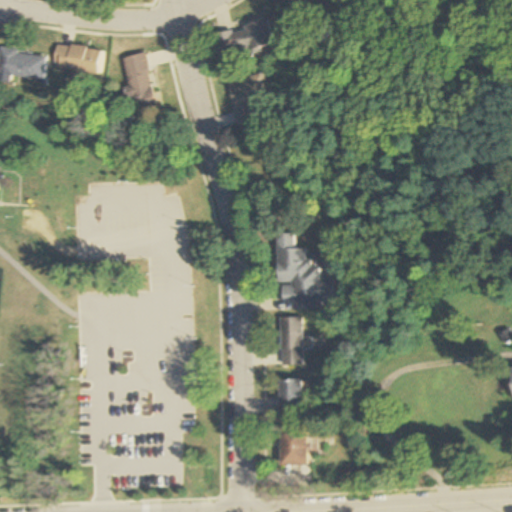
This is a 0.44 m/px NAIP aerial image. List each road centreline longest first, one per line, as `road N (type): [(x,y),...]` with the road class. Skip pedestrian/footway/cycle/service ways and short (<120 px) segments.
road 1 (residential): [(242,509),(234,221),(171,0)]
road 2 (residential): [(511,500),(189,511)]
road 3 (residential): [(176,15),(113,21),(0,6)]
